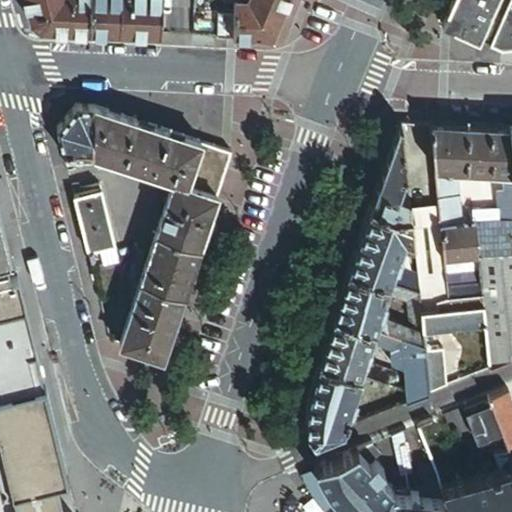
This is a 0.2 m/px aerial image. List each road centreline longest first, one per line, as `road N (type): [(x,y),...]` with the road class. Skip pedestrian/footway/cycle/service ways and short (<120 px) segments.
road 1 (residential): [(8,60),(104,445),(201,493)]
road 2 (residential): [(334,78),(201,493)]
road 3 (residential): [(201,493),(511,368)]
road 4 (residential): [(8,60),(334,78)]
road 5 (residential): [(334,78),(511,88)]
